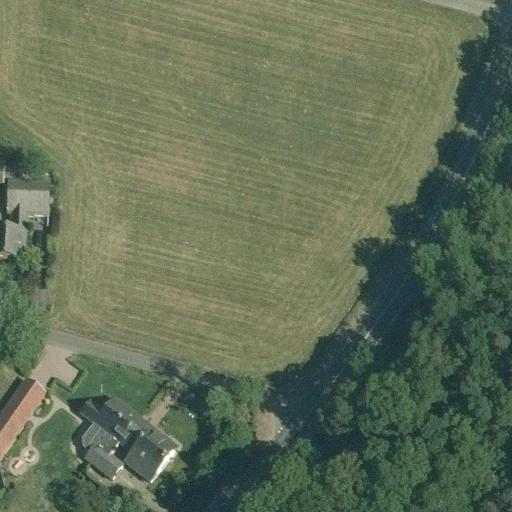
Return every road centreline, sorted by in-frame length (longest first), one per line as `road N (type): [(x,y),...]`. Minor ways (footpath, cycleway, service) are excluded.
road 1 (unclassified): [(296,420),(237,392),(0,324)]
road 2 (secondary): [(413,259),(475,146),(511,53)]
road 3 (secondary): [(296,420),(413,259)]
